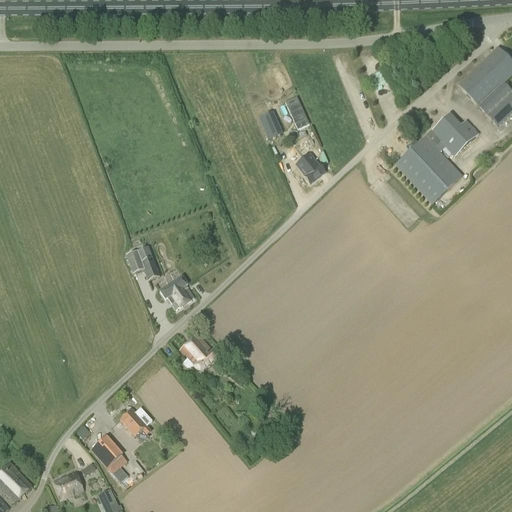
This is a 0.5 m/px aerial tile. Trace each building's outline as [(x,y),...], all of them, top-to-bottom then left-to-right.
[(459,87),(497,128),(511,113),(511,94),(502,85),(511,75),(511,65),(498,50),(459,87)] [(380,68),(369,73),(376,89),(387,84),(380,68)] [(285,104),(297,131),(309,126),(297,98),(285,104)] [(273,114),(259,120),(268,141),(282,135),(273,114)] [(432,132),(431,132),(394,167),(432,207),(462,178),(434,148),(439,143),(454,159),(479,136),(466,122),(461,127),(450,115),(432,132)] [(297,161),(315,152),(309,140),(291,149),(297,161)] [(311,185),(327,175),(321,167),(320,168),(312,156),(299,165),(307,177),(306,178),(311,185)] [(148,283),(160,279),(148,248),(126,257),(133,276),(143,272),(148,283)] [(189,303),(193,300),(185,288),(187,287),(182,278),(160,293),(165,301),(167,300),(176,312),(180,309),(190,303),(189,303)] [(180,352),(187,360),(182,364),(189,372),(194,368),(194,369),(200,376),(219,358),(213,351),(212,352),(197,336),(180,352)] [(146,437),(151,433),(132,412),(120,422),(135,438),(142,431),(146,437)] [(256,428),(250,433),(262,448),(268,443),(256,428)] [(122,456),(106,438),(91,452),(113,477),(120,470),(128,464),(122,457),(122,456)] [(0,490),(14,505),(32,488),(9,464),(0,472),(0,490)] [(92,464),(81,472),(85,478),(96,470),(96,469),(98,468),(95,464),(93,465),(92,464)] [(120,470),(113,477),(120,485),(127,478),(120,470)] [(62,502),(83,493),(75,475),(54,484),(62,502)] [(118,511),(116,506),(119,505),(117,500),(114,502),(109,492),(99,497),(106,511),(118,511)] [(0,511),(7,511),(10,510),(0,499),(0,511)]
